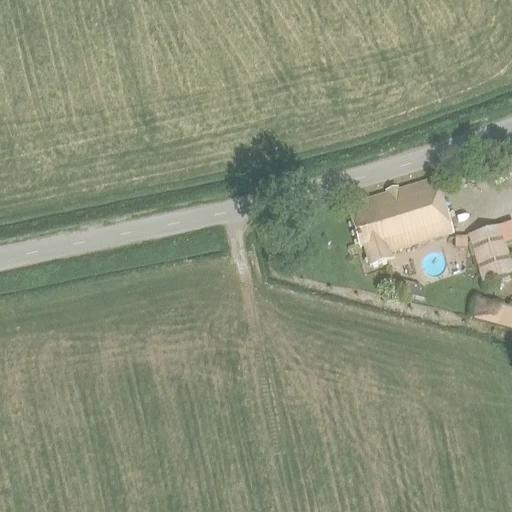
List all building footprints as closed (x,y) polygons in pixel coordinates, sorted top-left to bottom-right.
[(388,256),(452,236),(435,181),(348,208),(361,249),(364,248),(371,268),(390,262),(388,256)] [(511,223),(511,222),(500,226),(506,245),(511,243),(511,223)] [(483,283),(511,273),(511,264),(500,226),(468,236),(483,283)] [(462,261),(467,250),(456,245),(451,256),(462,261)] [(419,287),(395,281),(401,296),(423,301),(419,287)] [(511,309),(475,299),(470,319),(511,330),(511,309)]
